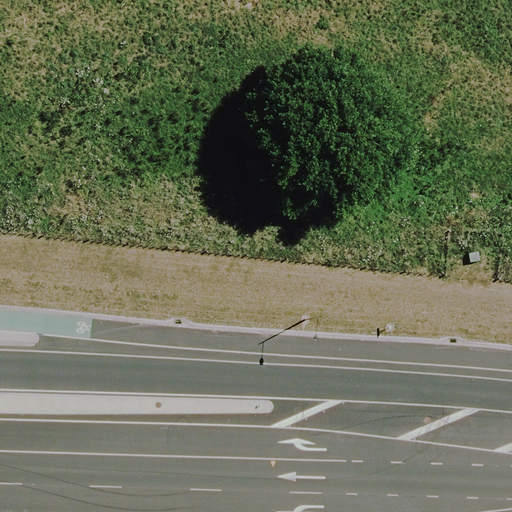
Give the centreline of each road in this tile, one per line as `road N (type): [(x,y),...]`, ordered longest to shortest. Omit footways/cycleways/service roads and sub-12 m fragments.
road 1 (unclassified): [(0,367),(271,379),(456,431)]
road 2 (unclassified): [(456,431),(270,475),(0,468)]
